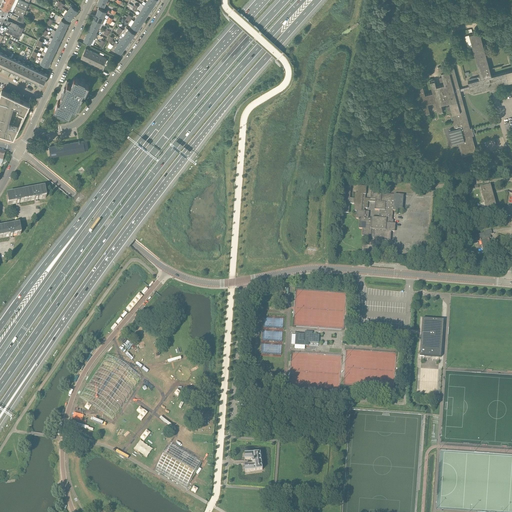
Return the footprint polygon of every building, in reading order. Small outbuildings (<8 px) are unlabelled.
[(2,0),(0,5),(12,12),(18,15),(23,17),(26,10),(4,0),(2,0)] [(4,0),(26,10),(29,3),(24,1),(21,0),(4,0)] [(150,10),(153,5),(147,1),(144,6),(150,10)] [(0,5),(0,22),(21,33),(23,28),(10,21),(10,22),(7,20),(9,15),(10,15),(12,12),(0,5)] [(67,11),(73,16),(77,11),(71,6),(67,11)] [(140,11),(147,15),(150,10),(144,6),(140,11)] [(96,14),(103,17),(106,12),(99,9),(96,14)] [(69,21),(73,16),(67,11),(63,16),(69,21)] [(137,16),(144,20),(147,15),(140,11),(137,16)] [(94,20),(100,23),(103,24),(105,18),(103,17),(96,14),(94,20)] [(25,18),(23,17),(18,15),(17,18),(16,20),(23,23),(25,18)] [(134,21),(141,25),(144,20),(137,16),(134,21)] [(58,25),(65,29),(68,23),(61,20),(58,25)] [(91,25),(98,28),(100,23),(94,20),(91,25)] [(141,25),(134,21),(131,26),(137,30),(141,25)] [(22,33),(21,33),(0,22),(0,33),(3,35),(5,31),(19,38),(22,33)] [(56,31),(63,34),(65,29),(58,25),(56,31)] [(89,30),(95,33),(98,28),(91,25),(89,30)] [(125,35),(131,39),(135,34),(128,29),(125,35)] [(86,36),(93,39),(95,40),(97,34),(95,33),(89,30),(86,36)] [(52,36),(53,37),(60,40),(63,34),(56,31),(55,31),(52,36)] [(442,111),(441,105),(449,103),(452,115),(450,115),(454,129),(448,131),(452,145),(458,143),(462,156),(476,152),(472,136),(474,136),(471,128),(470,128),(460,92),(470,89),(471,93),(489,88),(489,91),(497,89),(496,86),(511,82),(511,70),(491,76),(479,32),(469,35),(479,75),(478,76),(479,79),(464,83),(465,87),(459,89),(454,68),(447,70),(448,71),(445,72),(444,66),(438,67),(439,74),(441,74),(444,85),(436,87),(434,81),(430,82),(432,93),(425,95),(422,86),(418,88),(424,113),(429,112),(427,104),(435,102),(438,112),(442,111)] [(127,44),(131,39),(125,35),(121,39),(127,44)] [(93,39),(86,36),(84,41),(90,44),(93,39)] [(50,42),(58,45),(60,40),(53,37),(50,42)] [(118,44),(124,49),(127,44),(121,39),(118,44)] [(48,47),(55,51),(58,45),(50,42),(48,47)] [(124,49),(118,44),(114,49),(120,54),(124,49)] [(45,53),(52,56),(55,51),(48,47),(45,53)] [(81,58),(90,63),(90,64),(92,65),(92,64),(102,68),(106,58),(85,49),(81,58)] [(43,58),(50,62),(52,56),(45,53),(43,58)] [(2,67),(7,69),(12,59),(10,58),(7,56),(2,67)] [(50,62),(43,58),(41,58),(39,63),(40,64),(47,67),(50,62)] [(7,69),(11,71),(16,61),(12,59),(7,69)] [(11,71),(16,73),(21,63),(16,61),(11,71)] [(16,73),(20,75),(25,65),(21,63),(16,73)] [(20,75),(25,77),(30,67),(25,65),(20,75)] [(25,77),(29,79),(34,69),(30,67),(25,77)] [(29,79),(34,82),(39,71),(34,69),(29,79)] [(34,82),(38,84),(43,73),(39,71),(34,82)] [(43,73),(38,84),(43,86),(48,76),(43,73)] [(79,107),(80,103),(82,100),(81,100),(83,96),(82,95),(84,92),(85,93),(89,85),(85,83),(86,82),(79,79),(79,80),(75,78),(71,85),(67,84),(66,88),(65,87),(62,94),(61,98),(61,99),(61,100),(60,102),(58,101),(54,109),(58,111),(58,112),(65,115),(65,114),(69,116),(72,109),(76,110),(78,106),(79,107)] [(15,97),(1,91),(0,96),(0,133),(14,138),(18,128),(8,125),(6,131),(7,132),(6,135),(4,134),(8,120),(12,105),(19,108),(17,111),(25,114),(30,104),(19,99),(20,99),(15,97)] [(86,141),(49,147),(50,157),(88,150),(86,141)] [(363,229),(362,238),(390,240),(391,232),(395,232),(396,224),(393,224),(394,211),(402,212),(404,196),(371,193),(371,199),(366,198),(367,187),(358,186),(358,193),(355,193),(355,199),(350,199),(351,187),(345,186),(343,212),(349,212),(350,204),(354,204),(354,211),(357,211),(356,219),(360,219),(359,229),(363,229)] [(485,209),(496,206),(490,186),(480,188),(485,209)] [(35,201),(36,201),(38,200),(37,200),(45,198),(44,189),(25,192),(27,202),(35,200),(35,201)] [(19,203),(27,202),(25,192),(6,196),(8,205),(16,204),(17,204),(19,204),(19,203)] [(9,237),(11,237),(12,237),(12,236),(20,235),(19,226),(0,228),(0,229),(2,238),(9,237)] [(491,248),(489,239),(491,239),(490,235),(492,235),(491,230),(484,232),(484,233),(469,237),(471,245),(478,243),(477,242),(481,241),(483,250),(491,248)] [(440,359),(443,322),(422,320),(419,357),(440,359)] [(319,335),(296,334),(295,345),(305,346),(307,346),(318,347),(319,343),(319,335)] [(245,473),(263,471),(262,462),(260,454),(254,454),(245,455),(245,461),(251,460),(251,463),(251,466),(245,466),(245,473)]
